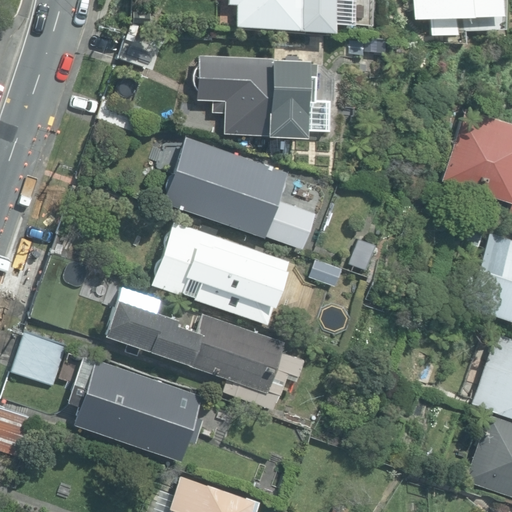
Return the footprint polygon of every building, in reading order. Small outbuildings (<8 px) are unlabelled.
[(331,31),(332,0),(224,0),(224,3),(234,4),(233,25),(331,31)] [(435,0),(437,17),(496,14),(494,0),(435,0)] [(115,56),(152,69),(160,48),(123,35),(115,56)] [(275,58),(196,53),(193,97),(211,98),(211,112),(223,112),(222,132),(302,136),(304,98),(313,98),(316,55),(303,54),(304,48),(276,47),(275,58)] [(95,117),(127,128),(134,109),(101,97),(95,117)] [(504,210),(511,212),(511,124),(489,118),(471,112),(460,109),(454,129),(439,180),(507,201),(504,210)] [(262,233),(273,237),(284,207),(273,203),(284,171),(181,135),(158,200),(261,237),(262,233)] [(197,229),(169,220),(148,286),(264,323),(285,256),(215,234),(216,230),(199,225),(197,229)] [(464,242),(475,246),(480,229),(469,226),(464,242)] [(49,251),(89,265),(96,243),(57,229),(49,251)] [(457,302),(511,320),(511,316),(511,240),(487,232),(472,277),(466,275),(457,302)] [(346,262),(362,267),(370,244),(354,239),(346,262)] [(27,315),(67,329),(89,266),(49,252),(27,315)] [(220,390),(270,408),(284,370),(293,373),(298,359),(276,351),(280,340),(199,312),(193,330),(173,323),(174,318),(145,308),(149,296),(118,286),(101,332),(185,362),(185,363),(225,377),(220,390)] [(68,346),(22,330),(8,368),(54,385),(68,346)] [(469,401),(511,415),(511,337),(494,331),(469,401)] [(71,421),(177,459),(185,436),(190,438),(191,438),(192,437),(193,436),(194,436),(194,435),(195,435),(195,434),(195,433),(196,433),(196,432),(197,431),(197,430),(197,429),(197,428),(198,428),(198,427),(198,426),(198,425),(198,424),(198,423),(197,423),(197,422),(197,421),(197,420),(196,420),(196,419),(196,418),(195,418),(192,416),(199,395),(81,353),(64,400),(76,404),(71,421)] [(385,391),(399,396),(403,385),(389,380),(385,391)] [(0,450),(20,457),(33,419),(0,407),(0,450)] [(462,479),(511,495),(511,422),(484,413),(462,479)] [(250,511),(255,499),(247,497),(174,472),(163,505),(166,506),(164,511),(250,511)]
